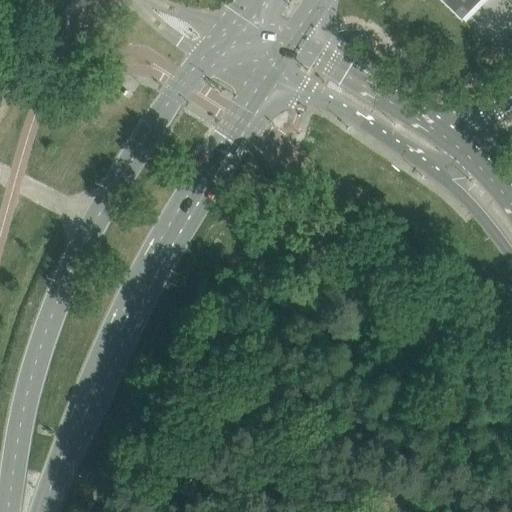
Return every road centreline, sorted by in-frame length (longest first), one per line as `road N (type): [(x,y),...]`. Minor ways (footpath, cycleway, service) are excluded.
road 1 (secondary): [(204,57),(96,222),(44,335),(16,433),(12,511)]
road 2 (secondary): [(42,511),(138,297),(268,79)]
road 3 (unclassified): [(511,338),(336,228)]
road 4 (tertiary): [(268,79),(306,91),(435,174)]
road 5 (tertiary): [(434,129),(324,58),(290,47)]
